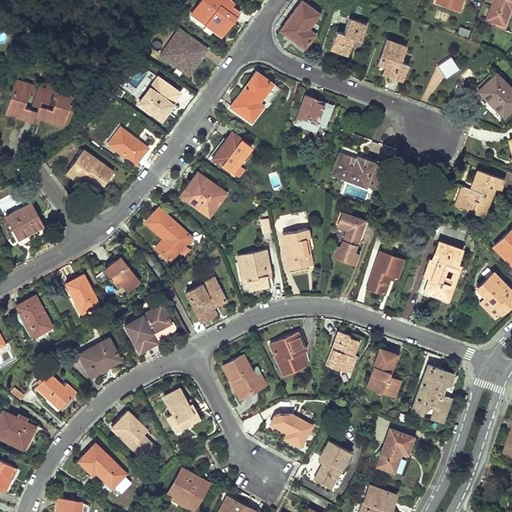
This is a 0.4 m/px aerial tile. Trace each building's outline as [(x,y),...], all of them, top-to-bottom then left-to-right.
[(206,24),(221,34),(230,22),(237,12),(229,5),(228,6),(222,2),(223,0),(200,0),(192,11),(207,22),(206,24)] [(436,0),(435,3),(458,11),(461,0),(436,0)] [(511,0),(494,0),(487,18),(504,25),(511,8),(511,0)] [(294,11),(280,30),(304,48),(315,34),(307,29),(318,13),(302,1),(294,11)] [(207,22),(192,11),(190,13),(206,24),(207,22)] [(336,31),(330,48),(339,51),(347,55),(353,37),(360,40),(366,24),(349,18),(344,33),(336,31)] [(178,25),(158,55),(189,77),(210,47),(178,25)] [(385,65),(383,73),(395,77),(401,79),(407,63),(399,60),(404,46),(386,39),(378,62),(385,65)] [(436,63),(444,78),(459,71),(451,55),(436,63)] [(273,83),(255,71),(240,92),(230,105),(251,122),(264,105),(259,102),(273,83)] [(511,89),(495,73),(477,90),(492,105),(504,117),(511,108),(511,89)] [(158,77),(139,102),(160,118),(169,106),(179,93),(158,77)] [(16,79),(5,112),(26,119),(30,108),(24,106),(28,95),(31,96),(34,85),(16,79)] [(44,89),(40,100),(47,103),(53,85),(46,83),(44,89)] [(37,86),(31,103),(39,105),(40,100),(44,89),(37,86)] [(46,107),(42,118),(64,125),(75,92),(56,86),(53,97),(55,98),(52,109),(46,107)] [(316,99),(305,95),(295,124),(315,131),(318,123),(325,125),(331,106),(319,103),(321,100),(316,99)] [(37,110),(35,116),(42,118),(46,107),(39,105),(37,110)] [(30,108),(26,119),(33,121),(35,116),(37,110),(30,108)] [(120,127),(108,143),(135,163),(140,156),(147,147),(120,127)] [(223,143),(212,158),(232,172),(251,146),(231,131),(223,143)] [(112,171),(82,149),(66,171),(79,182),(81,180),(83,176),(100,188),(104,182),(112,171)] [(344,154),(339,152),(331,173),(355,182),(357,178),(366,182),(374,162),(363,158),(361,164),(354,162),(355,159),(344,154)] [(355,159),(354,162),(361,164),(363,158),(357,156),(355,159)] [(498,189),(502,178),(477,169),(473,181),(477,182),(474,189),(471,188),(465,186),(460,203),(471,206),(469,211),(479,214),(482,204),(487,206),(493,188),(498,189)] [(219,202),(227,193),(198,172),(190,182),(195,187),(186,200),(205,213),(215,199),(219,202)] [(83,176),(81,180),(97,191),(100,188),(83,176)] [(190,182),(180,195),(186,200),(195,187),(190,182)] [(461,185),(454,206),(469,211),(471,206),(460,203),(465,186),(461,185)] [(215,199),(205,213),(209,216),(219,202),(215,199)] [(30,202),(6,216),(17,238),(31,231),(43,225),(30,202)] [(482,204),(479,214),(483,216),(487,206),(482,204)] [(189,235),(159,207),(150,216),(145,221),(161,236),(164,233),(167,235),(163,238),(156,247),(167,258),(189,235)] [(345,260),(354,263),(358,253),(353,252),(364,220),(342,212),(337,225),(347,228),(340,247),(336,257),(345,260)] [(268,217),(259,219),(262,232),(270,231),(268,217)] [(511,227),(494,245),(511,263),(511,227)] [(306,228),(282,233),(290,268),(302,265),(309,264),(307,253),(304,254),(302,248),(306,247),(304,238),(307,238),(309,237),(306,228)] [(189,235),(167,258),(170,261),(192,238),(189,235)] [(313,263),(307,238),(304,238),(306,247),(302,248),(304,254),(307,253),(309,264),(313,263)] [(430,277),(425,291),(440,297),(448,300),(455,280),(451,278),(444,276),(447,266),(454,269),(456,264),(461,249),(438,241),(431,260),(430,259),(427,270),(434,273),(432,278),(430,277)] [(335,245),(332,255),(336,257),(340,247),(335,245)] [(270,271),(265,249),(242,254),(245,270),(240,272),(242,281),(247,280),(249,289),(258,287),(268,285),(266,277),(265,272),(270,271)] [(379,251),(366,287),(378,291),(383,293),(390,274),(396,276),(402,259),(379,251)] [(242,254),(237,255),(240,272),(245,270),(242,254)] [(117,287),(134,274),(121,257),(113,263),(104,270),(109,277),(108,278),(110,281),(112,280),(117,287)] [(454,269),(451,278),(455,280),(460,266),(456,264),(454,269)] [(511,300),(511,292),(492,272),(477,288),(500,312),(507,305),(511,300)] [(98,304),(82,274),(73,279),(65,283),(73,298),(77,296),(79,301),(76,303),(81,314),(98,304)] [(224,297),(214,277),(186,291),(200,321),(208,317),(212,315),(207,305),(224,297)] [(51,327),(35,295),(25,300),(16,305),(28,328),(31,327),(36,335),(51,327)] [(207,305),(212,315),(216,314),(213,307),(225,301),(224,297),(207,305)] [(160,304),(123,324),(139,352),(150,346),(157,342),(156,340),(151,332),(170,322),(160,304)] [(151,332),(156,340),(174,330),(175,326),(172,321),(170,322),(151,332)] [(338,330),(325,364),(349,373),(353,363),(349,362),(352,354),(353,354),(358,340),(347,336),(348,334),(343,332),(338,330)] [(289,335),(270,343),(284,374),(304,365),(298,352),(304,350),(304,348),(297,331),(289,335)] [(88,348),(78,354),(90,375),(101,370),(99,367),(119,357),(109,338),(88,348)] [(85,342),(75,347),(78,354),(88,348),(85,342)] [(391,352),(379,347),(365,386),(382,392),(383,388),(394,392),(400,379),(388,375),(396,353),(391,352)] [(304,350),(298,352),(304,365),(307,364),(305,355),(304,350)] [(251,370),(242,354),(237,357),(222,364),(230,380),(234,378),(237,383),(235,383),(242,396),(260,387),(251,370)] [(448,383),(451,372),(428,364),(412,409),(422,413),(423,409),(430,405),(433,407),(430,416),(441,420),(445,409),(449,397),(440,393),(440,389),(442,384),(448,383)] [(254,368),(251,370),(260,387),(265,384),(261,375),(258,376),(254,368)] [(48,373),(34,387),(58,409),(64,403),(70,397),(61,389),(59,387),(61,385),(48,373)] [(234,378),(230,380),(239,397),(242,396),(235,383),(237,383),(234,378)] [(66,384),(61,389),(70,397),(71,398),(76,394),(66,384)] [(188,404),(179,387),(171,391),(163,396),(172,413),(167,415),(175,431),(198,418),(190,402),(188,404)] [(35,426),(1,409),(0,411),(0,437),(20,447),(27,435),(29,436),(35,426)] [(146,430),(127,410),(118,419),(110,427),(138,455),(142,450),(149,457),(156,449),(142,434),(146,430)] [(287,431),(284,437),(289,440),(300,445),(311,424),(291,413),(279,413),(274,415),(270,422),(287,431)] [(389,428),(376,466),(393,472),(401,451),(407,453),(412,436),(389,428)] [(27,435),(20,447),(22,449),(26,442),(29,436),(27,435)] [(315,474),(314,477),(330,486),(349,451),(327,439),(318,455),(320,456),(325,458),(322,462),(315,474)] [(125,473),(94,443),(83,454),(78,459),(90,474),(94,471),(111,488),(125,473)] [(142,450),(138,455),(144,461),(149,457),(142,450)] [(12,466),(0,459),(0,489),(5,492),(8,484),(12,478),(7,476),(12,466)] [(12,478),(17,468),(12,466),(7,476),(12,478)] [(180,468),(166,494),(192,508),(204,487),(210,483),(207,478),(203,472),(194,476),(180,468)] [(395,494),(369,484),(358,511),(385,511),(386,510),(389,511),(395,494)] [(241,504),(226,496),(217,511),(255,511),(256,511),(241,504)] [(54,508),(53,511),(80,511),(82,502),(74,501),(74,498),(56,497),(54,508)]
